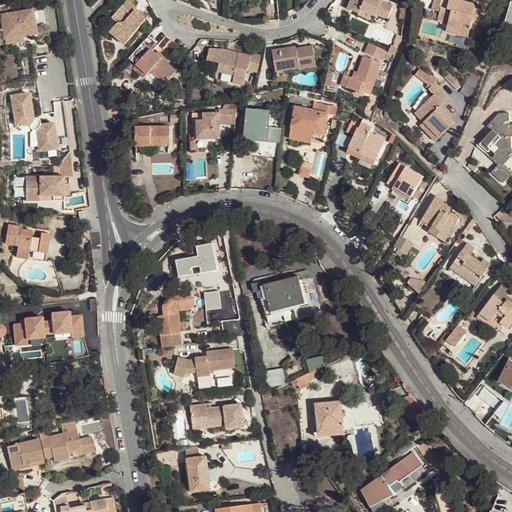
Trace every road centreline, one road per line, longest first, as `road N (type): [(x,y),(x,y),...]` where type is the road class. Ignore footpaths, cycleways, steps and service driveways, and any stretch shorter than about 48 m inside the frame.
road 1 (secondary): [(226,208),(287,216),(322,236),(463,433),(511,472)]
road 2 (secondary): [(143,511),(115,336)]
road 3 (residential): [(320,0),(280,29),(221,31),(175,17),(165,0)]
road 4 (tertiary): [(72,0),(101,169)]
